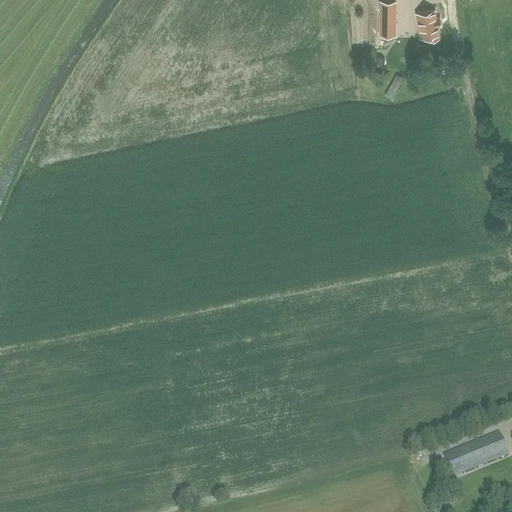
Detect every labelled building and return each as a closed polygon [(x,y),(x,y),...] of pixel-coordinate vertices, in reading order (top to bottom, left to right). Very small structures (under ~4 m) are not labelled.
[(382,0),(388,0),(386,12),(379,11),(378,34),(394,35),(394,12),(393,12),(394,3),(401,3),(401,0),(382,0)] [(437,26),(438,26),(440,26),(439,18),(437,18),(436,18),(434,10),(417,14),(421,38),(427,36),(428,40),(439,37),(437,26)] [(398,99),(405,77),(397,74),(390,96),(398,99)] [(499,433),(488,437),(444,456),(453,478),(497,460),(508,455),(499,433)] [(437,507),(459,500),(456,493),(435,500),(437,507)]
